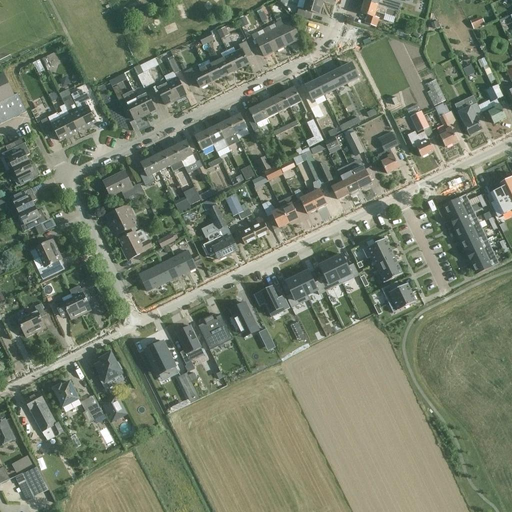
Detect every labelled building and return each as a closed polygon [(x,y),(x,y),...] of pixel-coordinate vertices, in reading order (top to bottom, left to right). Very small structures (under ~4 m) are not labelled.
[(311,20),(313,13),(319,15),(323,2),(316,0),(306,0),(304,10),(298,8),(296,16),(311,20)] [(394,3),(386,1),(386,0),(364,0),(365,1),(397,11),(400,3),(394,1),(394,3)] [(395,18),(397,11),(365,1),(361,14),(367,16),(364,24),(376,28),(379,19),(375,17),(376,13),(385,15),(384,19),(394,22),(395,18)] [(473,30),(485,25),(482,17),(470,22),(473,30)] [(281,22),(277,24),(288,46),(300,40),(291,22),(283,26),(281,22)] [(269,28),(265,29),(276,51),(288,46),(277,24),(276,24),(278,28),(271,32),(269,28)] [(228,34),(225,27),(217,30),(220,37),(228,34)] [(276,51),(265,29),(264,30),(266,34),(259,37),(257,33),(252,36),(254,41),(256,40),(264,57),(276,51)] [(205,35),(209,43),(214,41),(210,32),(205,35)] [(209,43),(205,35),(199,37),(203,46),(209,43)] [(241,50),(236,53),(234,48),(227,51),(237,71),(249,65),(246,59),(253,55),(246,42),(239,45),(241,50)] [(432,72),(421,47),(408,53),(403,43),(392,48),(408,83),(432,72)] [(237,71),(227,51),(221,54),(223,59),(218,62),(225,76),(237,71)] [(53,67),(48,56),(42,59),(47,70),(53,67)] [(168,60),(175,74),(180,71),(173,57),(168,60)] [(479,63),(483,72),(491,68),(486,60),(479,63)] [(204,63),(213,82),(225,76),(218,62),(211,65),(209,61),(204,63)] [(41,63),(34,66),(38,74),(44,71),(41,63)] [(200,70),(194,74),(192,69),(184,72),(191,86),(198,83),(200,88),(213,82),(204,63),(198,66),(200,70)] [(352,64),(340,70),(347,84),(359,78),(352,64)] [(465,76),(474,73),(470,65),(462,68),(465,76)] [(340,70),(329,75),(336,90),(347,84),(340,70)] [(148,71),(143,74),(149,85),(154,83),(148,71)] [(492,73),(487,76),(490,83),(496,81),(492,73)] [(4,74),(0,75),(0,124),(27,112),(18,94),(14,96),(4,74)] [(143,74),(138,76),(144,88),(149,85),(143,74)] [(329,75),(317,81),(324,95),(336,90),(329,75)] [(167,83),(176,100),(186,96),(177,78),(167,83)] [(317,81),(306,87),(308,91),(313,101),(324,95),(317,81)] [(165,106),(176,100),(167,83),(157,88),(165,106)] [(486,91),(492,103),(504,97),(498,85),(486,91)] [(118,86),(113,89),(119,102),(124,99),(126,103),(135,121),(145,116),(137,98),(136,98),(132,91),(123,96),(118,86)] [(294,88),(283,94),(290,108),(301,102),(294,88)] [(71,95),(68,90),(59,94),(64,105),(65,105),(78,132),(87,128),(78,110),(74,102),(71,95)] [(145,116),(155,111),(149,98),(146,93),(137,98),(145,116)] [(283,94),(272,99),(279,113),(290,108),(283,94)] [(267,119),(279,113),(272,99),(260,105),(270,124),(267,119)] [(489,101),(478,106),(481,113),(487,110),(488,113),(494,125),(506,118),(500,104),(499,105),(496,100),(492,103),(490,103),(489,101)] [(443,106),(443,104),(434,108),(445,131),(438,134),(440,136),(445,148),(458,142),(451,128),(449,123),(455,120),(451,112),(450,113),(450,112),(449,113),(445,105),(443,106)] [(482,130),(475,116),(481,113),(477,104),(458,113),(464,125),(469,136),(482,130)] [(62,113),(58,115),(61,119),(69,137),(78,132),(65,105),(64,105),(59,108),(62,113)] [(270,124),(260,105),(249,110),(251,114),(246,116),(254,132),(256,132),(258,137),(262,135),(259,130),(270,124)] [(78,110),(87,128),(97,123),(88,106),(78,110)] [(408,116),(420,111),(418,107),(406,111),(408,116)] [(369,118),(376,114),(374,109),(367,113),(369,118)] [(418,133),(429,127),(421,111),(410,117),(418,133)] [(229,120),(236,134),(247,129),(240,115),(229,120)] [(48,118),(41,122),(48,136),(55,132),(59,141),(69,137),(61,119),(51,124),(48,118)] [(352,121),(354,126),(361,123),(358,118),(352,121)] [(229,120),(218,126),(224,140),(228,147),(239,142),(235,135),(236,134),(229,120)] [(307,123),(314,138),(317,144),(323,141),(313,120),(307,123)] [(298,125),(296,121),(285,126),(287,131),(298,125)] [(343,132),(354,126),(352,121),(340,126),(343,132)] [(218,126),(206,131),(213,145),(217,153),(228,147),(224,140),(218,126)] [(287,131),(285,126),(274,132),(276,136),(287,131)] [(338,127),(328,132),(330,138),(341,133),(338,127)] [(202,151),(213,145),(206,131),(195,137),(202,151)] [(418,136),(416,131),(408,135),(414,148),(416,147),(421,158),(434,151),(429,140),(428,141),(424,132),(418,136)] [(354,157),(364,153),(354,132),(344,137),(354,157)] [(378,156),(381,163),(387,174),(399,168),(393,154),(392,154),(390,150),(398,146),(392,133),(378,139),(384,152),(378,156)] [(328,150),(338,145),(335,138),(324,143),(328,150)] [(174,147),(181,161),(185,169),(197,163),(186,141),(174,147)] [(13,169),(29,161),(26,155),(29,153),(24,143),(17,147),(15,143),(6,147),(8,152),(2,154),(5,160),(8,159),(13,169)] [(181,161),(174,147),(163,153),(170,167),(181,161)] [(305,154),(310,151),(309,148),(302,152),(300,149),(296,151),(299,157),(305,154)] [(310,194),(318,210),(327,205),(321,192),(323,191),(318,181),(322,179),(316,167),(317,167),(310,151),(305,154),(307,158),(306,159),(316,182),(313,183),(314,193),(310,194)] [(170,167),(163,153),(152,158),(159,172),(170,167)] [(262,173),(271,168),(265,157),(256,162),(262,173)] [(277,166),(279,165),(283,163),(280,157),(274,160),(277,166)] [(145,172),(140,175),(145,187),(156,182),(152,175),(159,172),(152,158),(141,164),(145,172)] [(222,163),(220,159),(208,164),(210,169),(222,163)] [(31,166),(29,161),(13,169),(18,179),(15,181),(17,187),(40,176),(34,165),(31,166)] [(316,167),(322,179),(325,185),(333,181),(325,163),(317,167),(316,167)] [(289,170),(286,164),(280,167),(283,173),(289,170)] [(352,171),(361,189),(372,183),(366,171),(363,166),(352,171)] [(208,178),(203,167),(197,170),(202,181),(208,178)] [(249,167),(240,171),(245,182),(254,177),(249,167)] [(268,181),(276,177),(272,169),(271,169),(264,173),(268,181)] [(361,189),(352,171),(351,172),(352,172),(341,178),(349,195),(361,189)] [(125,172),(103,182),(111,197),(122,191),(122,192),(123,193),(125,199),(128,203),(136,199),(131,189),(133,188),(132,187),(125,172)] [(349,195),(341,178),(343,182),(332,188),(338,200),(349,195)] [(511,179),(503,184),(511,202),(511,179)] [(502,188),(490,194),(494,202),(491,204),(498,218),(511,211),(511,202),(503,184),(500,185),(502,188)] [(16,216),(20,214),(20,215),(35,207),(33,202),(36,200),(31,189),(8,200),(11,205),(9,206),(8,208),(11,215),(13,216),(15,215),(16,216)] [(216,194),(213,189),(199,196),(201,202),(216,194)] [(318,210),(310,194),(305,197),(299,190),(294,192),(299,201),(301,201),(307,215),(318,210)] [(198,201),(194,192),(188,195),(192,204),(198,201)] [(448,217),(471,207),(465,195),(464,196),(443,206),(448,217)] [(177,210),(189,206),(185,197),(173,201),(177,210)] [(281,209),(288,224),(299,219),(292,206),(294,205),(290,198),(279,203),(281,209)] [(219,260),(231,254),(238,251),(231,236),(230,236),(227,230),(229,229),(213,199),(202,204),(206,212),(209,210),(220,232),(219,233),(217,232),(208,236),(208,238),(210,242),(203,246),(208,256),(215,253),(219,260)] [(268,217),(272,215),(279,229),(288,224),(281,209),(276,211),(267,202),(262,205),(268,217)] [(143,205),(150,220),(154,218),(147,203),(143,205)] [(139,225),(129,205),(106,216),(109,223),(112,222),(119,235),(133,228),(139,225)] [(37,212),(35,207),(20,215),(25,225),(21,227),(24,232),(46,222),(41,210),(37,212)] [(454,229),(477,218),(471,207),(448,217),(449,218),(454,229)] [(182,216),(185,221),(188,220),(188,221),(194,219),(193,217),(195,216),(193,210),(182,216)] [(241,221),(248,217),(245,212),(238,216),(241,221)] [(258,226),(252,229),(257,239),(269,233),(264,223),(262,217),(256,220),(258,226)] [(459,240),(482,229),(480,225),(477,218),(454,229),(459,240)] [(39,235),(45,233),(42,226),(36,229),(39,235)] [(252,229),(245,232),(242,226),(237,229),(239,235),(245,245),(257,239),(252,229)] [(465,252),(488,241),(482,230),(482,229),(459,240),(460,241),(465,252)] [(128,261),(145,252),(153,248),(149,240),(141,244),(135,232),(120,240),(125,251),(123,252),(128,261)] [(162,249),(176,241),(172,234),(158,242),(162,249)] [(371,257),(390,248),(386,239),(378,242),(367,248),(362,250),(367,260),(371,257)] [(40,258),(58,250),(53,240),(45,244),(44,243),(42,244),(40,240),(29,246),(32,252),(36,250),(40,258)] [(471,263),(493,252),(488,241),(465,252),(470,263),(471,263)] [(375,266),(395,257),(390,248),(371,257),(375,266)] [(54,270),(52,265),(62,260),(58,250),(40,258),(34,261),(38,271),(40,270),(43,275),(54,270)] [(172,260),(180,276),(197,268),(188,252),(172,260)] [(493,252),(471,263),(476,275),(499,264),(493,252)] [(339,254),(330,259),(342,284),(359,276),(358,274),(353,264),(348,267),(342,255),(340,256),(339,254)] [(380,275),(399,265),(395,257),(375,266),(379,274),(380,275)] [(321,265),(319,266),(325,278),(320,281),(325,292),(331,289),(342,284),(330,259),(321,263),(321,265)] [(172,260),(156,268),(164,284),(180,276),(172,260)] [(399,265),(380,275),(384,283),(383,283),(383,284),(403,274),(399,265)] [(148,292),(164,284),(156,268),(139,276),(148,292)] [(305,271),(296,275),(308,301),(309,300),(307,296),(317,291),(319,295),(325,292),(320,281),(314,283),(308,271),(306,272),(305,271)] [(288,281),(286,282),(291,294),(286,297),(291,309),(308,301),(296,275),(287,279),(288,281)] [(389,304),(412,293),(408,284),(407,284),(399,288),(397,282),(381,289),(384,295),(389,304)] [(79,286),(69,291),(71,295),(81,316),(91,311),(87,303),(86,301),(87,300),(92,298),(86,287),(81,290),(79,286)] [(272,286),(253,295),(259,307),(264,304),(271,318),(272,318),(270,314),(278,310),(279,314),(290,309),(283,296),(278,299),(272,286)] [(412,293),(389,304),(393,313),(416,302),(412,293)] [(71,295),(56,302),(61,313),(67,310),(69,315),(72,321),(81,316),(71,295)] [(230,318),(229,318),(236,331),(237,331),(236,331),(239,329),(242,334),(256,327),(244,303),(230,310),(233,317),(230,318)] [(28,315),(37,333),(46,328),(41,318),(46,315),(41,304),(35,307),(37,311),(28,315)] [(37,333),(28,315),(18,320),(16,316),(10,319),(16,330),(21,327),(26,338),(37,333)] [(205,323),(198,326),(210,351),(210,350),(209,348),(231,338),(232,340),(220,315),(213,319),(211,316),(204,320),(205,323)] [(190,326),(176,333),(185,351),(180,353),(185,364),(191,361),(187,354),(200,347),(190,326)] [(163,342),(146,350),(158,375),(175,367),(163,342)] [(102,363),(96,366),(101,375),(98,376),(106,390),(119,383),(116,377),(122,374),(120,371),(122,370),(118,363),(116,364),(111,354),(100,360),(102,363)] [(204,359),(210,370),(218,366),(211,355),(204,359)] [(221,379),(216,368),(209,371),(204,359),(198,362),(208,385),(221,379)] [(184,368),(174,373),(184,394),(194,390),(184,368)] [(71,374),(74,383),(83,381),(80,371),(71,374)] [(61,385),(53,389),(63,408),(79,400),(70,382),(62,387),(61,385)] [(40,393),(25,401),(42,433),(43,432),(50,428),(55,437),(64,432),(58,422),(56,423),(40,393)] [(117,397),(103,404),(113,422),(126,415),(117,397)] [(94,420),(104,415),(99,405),(88,410),(94,420)] [(0,446),(0,447),(15,440),(5,421),(0,423),(0,446)] [(51,462),(42,467),(47,476),(56,471),(51,462)] [(37,466),(21,474),(29,489),(44,482),(37,466)]
